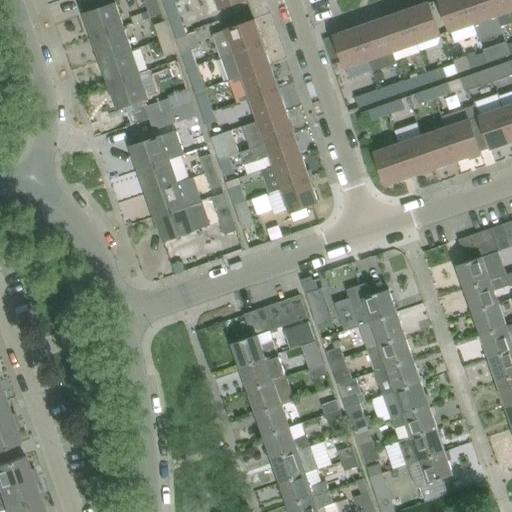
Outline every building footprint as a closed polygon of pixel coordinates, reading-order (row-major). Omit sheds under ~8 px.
[(175,0),(169,0),(165,2),(177,38),(187,35),(175,0)] [(216,0),(219,8),(242,0),(216,0)] [(474,22),(466,0),(440,0),(451,31),(474,22)] [(466,0),(474,22),(498,14),(493,0),(466,0)] [(511,0),(493,0),(498,14),(502,26),(511,21),(511,0)] [(116,2),(116,3),(85,13),(94,37),(125,26),(116,2)] [(440,34),(429,2),(406,10),(417,42),(440,34)] [(417,42),(406,10),(382,18),(393,51),(417,42)] [(370,59),(374,71),(398,63),(393,51),(382,18),(359,27),(370,59)] [(255,20),(228,29),(213,34),(221,57),(263,42),(255,20)] [(155,24),(161,40),(170,36),(164,21),(155,24)] [(133,49),(125,26),(94,37),(102,60),(133,49)] [(370,59),(359,27),(335,35),(346,67),(370,59)] [(197,31),(187,35),(177,38),(188,69),(198,65),(193,50),(202,46),(197,31)] [(176,53),(170,36),(161,40),(166,56),(176,53)] [(507,41),(484,49),(485,52),(488,62),(511,54),(508,44),(507,41)] [(271,65),(263,42),(221,57),(229,80),(243,75),(271,65)] [(141,73),(133,50),(102,61),(110,84),(141,73)] [(488,62),(485,52),(468,58),(471,68),(488,62)] [(511,60),(490,68),(495,83),(511,76),(511,60)] [(204,82),(198,65),(188,69),(194,85),(204,82)] [(279,88),(271,65),(243,75),(229,80),(237,102),(251,97),(279,88)] [(443,66),(427,71),(431,82),(447,77),(443,66)] [(490,68),(460,78),(465,93),(495,83),(490,68)] [(431,82),(427,71),(410,77),(414,88),(431,82)] [(118,108),(149,97),(141,73),(110,84),(118,108)] [(397,82),(380,88),(384,99),(401,93),(397,82)] [(449,82),(433,88),(436,98),(453,92),(449,82)] [(287,110),(279,88),(251,97),(259,120),(287,110)] [(380,88),(356,97),(359,108),(384,99),(380,88)] [(436,98),(433,88),(416,94),(420,104),(436,98)] [(150,119),(193,104),(193,102),(189,92),(170,98),(146,106),(150,119)] [(214,110),(208,93),(198,97),(204,114),(214,110)] [(403,98),(386,104),(389,114),(406,108),(403,98)] [(154,130),(197,115),(193,104),(150,119),(154,130)] [(389,114),(386,104),(369,110),(372,120),(389,114)] [(511,139),(511,130),(504,106),(503,106),(480,115),(491,146),(491,147),(511,139)] [(220,127),(214,110),(204,114),(210,131),(220,127)] [(259,120),(244,125),(252,148),(295,133),(287,110),(259,120)] [(481,150),(470,118),(446,126),(458,159),(481,150)] [(458,159),(446,126),(423,135),(434,167),(458,159)] [(303,156),(295,133),(252,148),(242,152),(246,164),(271,155),(275,166),(303,156)] [(163,135),(163,136),(132,146),(140,170),(171,159),(163,135)] [(434,167),(423,135),(399,143),(411,175),(434,167)] [(214,143),(220,160),(230,156),(224,139),(214,143)] [(411,175),(399,143),(376,151),(387,183),(411,175)] [(201,157),(207,173),(217,169),(211,153),(201,157)] [(236,172),(230,156),(220,160),(225,176),(236,172)] [(311,179),(303,156),(275,166),(283,188),(311,179)] [(179,183),(171,159),(140,170),(148,193),(179,183)] [(222,185),(217,169),(207,173),(212,189),(222,185)] [(319,201),(311,179),(283,188),(291,211),(319,201)] [(186,206),(179,183),(148,193),(156,217),(186,206)] [(247,201),(241,183),(230,187),(236,204),(247,201)] [(238,229),(230,206),(225,193),(213,197),(226,233),(238,229)] [(186,206),(156,217),(164,241),(195,230),(210,225),(202,201),(186,206)] [(255,223),(247,201),(236,204),(244,227),(255,223)] [(511,247),(504,225),(493,229),(501,252),(511,247)] [(501,252),(493,229),(482,233),(490,256),(499,252),(501,252)] [(466,289),(507,275),(499,252),(490,256),(482,233),(460,240),(468,263),(458,266),(466,289)] [(427,249),(439,290),(462,284),(450,243),(427,249)] [(500,303),(495,290),(510,285),(507,275),(466,289),(475,312),(500,303)] [(367,284),(347,290),(360,326),(398,313),(390,290),(371,296),(367,284)] [(309,318),(301,295),(279,302),(287,325),(309,318)] [(287,325),(279,302),(268,306),(276,329),(287,325)] [(508,326),(500,303),(475,312),(483,335),(508,326)] [(276,329),(268,306),(257,310),(264,333),(276,329)] [(274,338),(261,343),(258,335),(264,333),(257,310),(245,314),(253,336),(234,343),(242,367),(280,354),(274,338)] [(398,313),(360,326),(368,349),(406,336),(398,313)] [(315,340),(309,321),(284,329),(291,348),(315,340)] [(511,323),(508,326),(483,335),(491,358),(511,350),(511,323)] [(406,336),(368,349),(376,372),(389,367),(414,359),(406,336)] [(345,357),(341,346),(328,351),(331,361),(345,357)] [(511,376),(511,350),(491,358),(499,381),(511,376)] [(325,364),(321,353),(306,358),(310,369),(325,364)] [(288,377),(280,354),(242,367),(250,390),(288,377)] [(345,357),(331,361),(339,384),(353,379),(345,357)] [(422,381),(414,359),(389,367),(396,389),(397,390),(422,381)] [(328,374),(325,364),(310,369),(313,379),(328,374)] [(511,376),(499,381),(507,404),(511,401),(511,376)] [(296,399),(288,377),(250,390),(258,413),(283,404),(282,404),(296,399)] [(430,404),(422,381),(397,390),(383,395),(391,418),(430,404)] [(357,392),(343,397),(347,408),(361,403),(357,392)] [(341,410),(337,399),(323,404),(326,415),(341,410)] [(7,401),(0,403),(0,426),(18,420),(16,413),(12,415),(7,401)] [(369,426),(361,403),(347,408),(355,431),(369,426)] [(291,427),(283,404),(258,413),(266,436),(291,427)] [(438,427),(430,404),(391,418),(395,429),(399,441),(413,436),(438,427)] [(344,420),(341,410),(326,415),(328,419),(329,425),(344,420)] [(18,420),(0,426),(0,449),(21,442),(16,428),(21,427),(18,420)] [(308,434),(295,439),(291,427),(266,436),(274,459),(312,446),(308,434)] [(446,450),(438,427),(413,436),(399,441),(407,464),(409,464),(421,460),(421,459),(446,450)] [(374,439),(359,444),(362,454),(377,449),(374,439)] [(319,468),(312,446),(274,459),(282,482),(306,473),(306,472),(319,468)] [(357,456),(353,446),(339,450),(342,461),(357,456)] [(381,460),(377,449),(362,454),(366,465),(381,460)] [(454,474),(446,450),(421,459),(421,460),(409,464),(417,487),(421,485),(427,501),(449,494),(443,478),(454,474)] [(25,455),(0,463),(0,487),(37,474),(35,467),(30,469),(25,455)] [(360,466),(357,456),(342,461),(345,471),(360,466)] [(326,480),(311,485),(306,473),(282,482),(290,505),(330,491),(326,480)] [(37,474),(0,487),(0,489),(6,508),(40,496),(35,483),(40,481),(37,474)] [(339,511),(336,501),(334,502),(330,491),(290,505),(292,511),(339,511)] [(376,511),(370,492),(356,497),(360,507),(364,506),(365,511),(376,511)] [(45,511),(40,496),(6,508),(7,511),(45,511)] [(395,511),(392,501),(379,505),(381,511),(395,511)]
